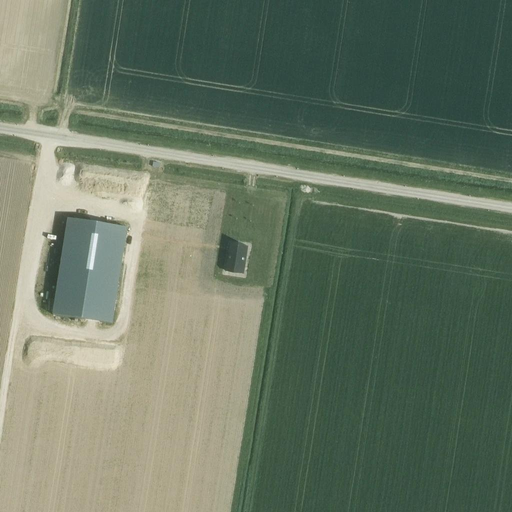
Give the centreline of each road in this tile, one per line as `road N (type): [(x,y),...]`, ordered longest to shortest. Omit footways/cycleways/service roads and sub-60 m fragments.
road 1 (tertiary): [(48,135),(511,209)]
road 2 (unclassified): [(0,420),(48,135)]
